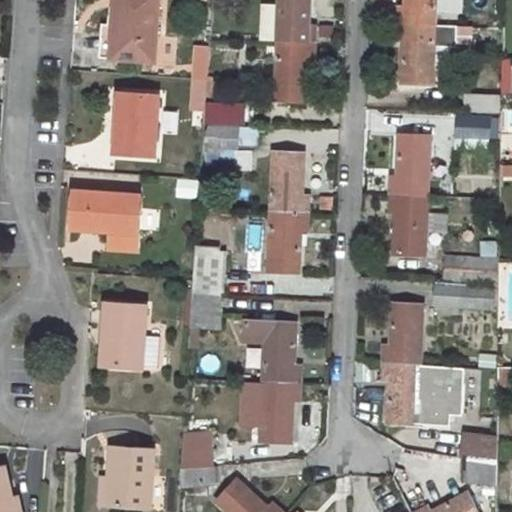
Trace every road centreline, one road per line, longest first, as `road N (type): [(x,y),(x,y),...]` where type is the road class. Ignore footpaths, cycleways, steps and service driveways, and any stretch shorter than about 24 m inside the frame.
road 1 (residential): [(356,0),(339,450)]
road 2 (residential): [(52,290),(76,335),(78,419),(70,426),(33,423),(12,411),(0,374),(1,336),(12,317)]
road 3 (residential): [(28,0),(15,165),(52,290)]
